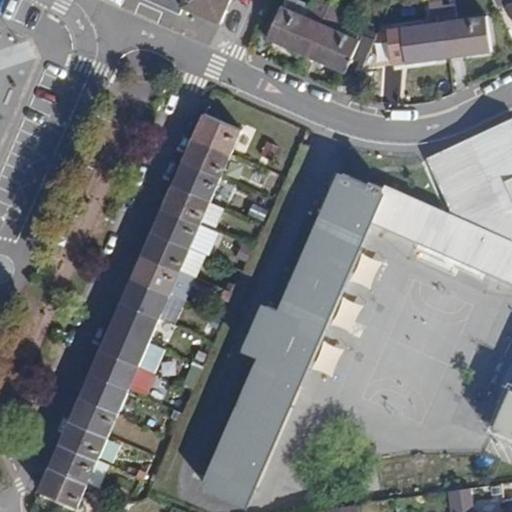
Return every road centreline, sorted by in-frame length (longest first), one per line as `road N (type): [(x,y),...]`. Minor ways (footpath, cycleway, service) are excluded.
road 1 (residential): [(204,60),(9,511)]
road 2 (residential): [(229,71),(359,125),(394,131),(433,128),(511,96)]
road 3 (residential): [(4,270),(111,20)]
